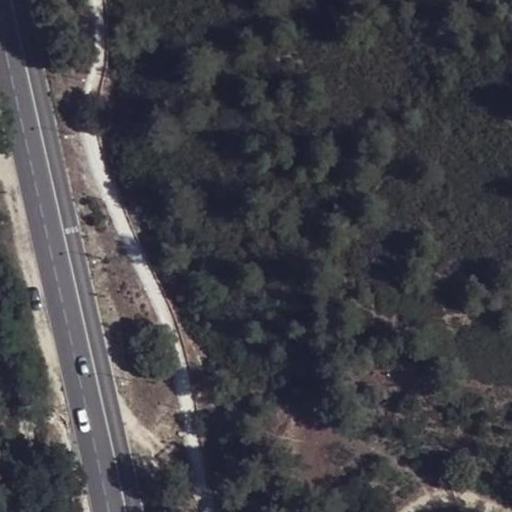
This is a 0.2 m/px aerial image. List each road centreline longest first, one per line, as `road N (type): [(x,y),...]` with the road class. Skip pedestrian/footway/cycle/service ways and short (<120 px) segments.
road 1 (tertiary): [(0,20),(110,511)]
road 2 (track): [(231,511),(206,499),(166,449),(115,420)]
